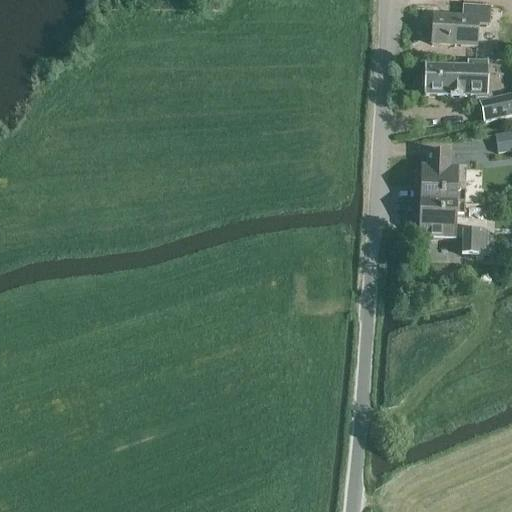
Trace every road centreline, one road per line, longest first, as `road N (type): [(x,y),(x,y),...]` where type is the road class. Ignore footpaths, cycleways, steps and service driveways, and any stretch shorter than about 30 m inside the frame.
road 1 (residential): [(369,301),(383,0)]
road 2 (unclassified): [(353,511),(369,301)]
